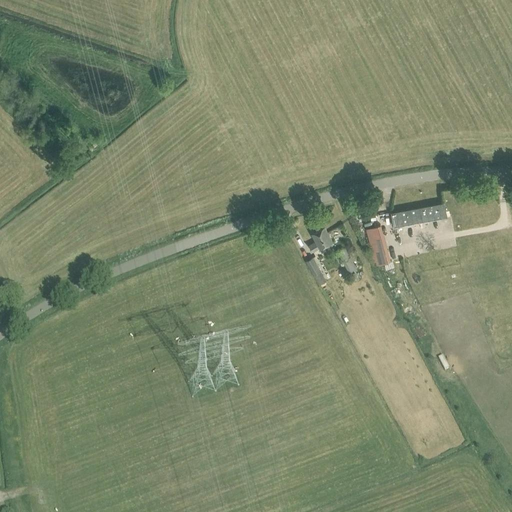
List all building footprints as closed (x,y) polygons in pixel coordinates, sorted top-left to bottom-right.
[(443,196),(389,203),(391,218),(445,211),(443,196)] [(380,224),(366,228),(370,242),(374,256),(377,256),(379,264),(380,270),(392,267),(380,224)] [(312,232),(317,240),(309,245),(312,251),(332,240),(324,225),(312,232)] [(343,225),(334,230),(337,236),(347,231),(343,225)] [(340,250),(337,252),(349,273),(357,269),(345,247),(340,250)] [(329,281),(314,255),(306,259),(320,286),(329,281)]
